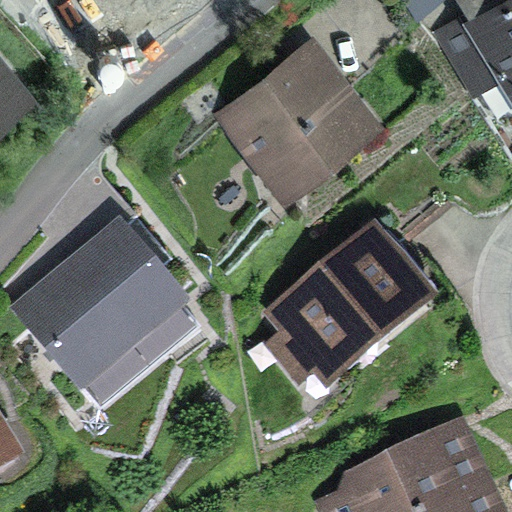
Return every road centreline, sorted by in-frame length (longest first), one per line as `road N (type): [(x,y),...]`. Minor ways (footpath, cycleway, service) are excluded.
road 1 (residential): [(249,0),(76,145),(0,243)]
road 2 (residential): [(511,363),(496,309),(511,248)]
